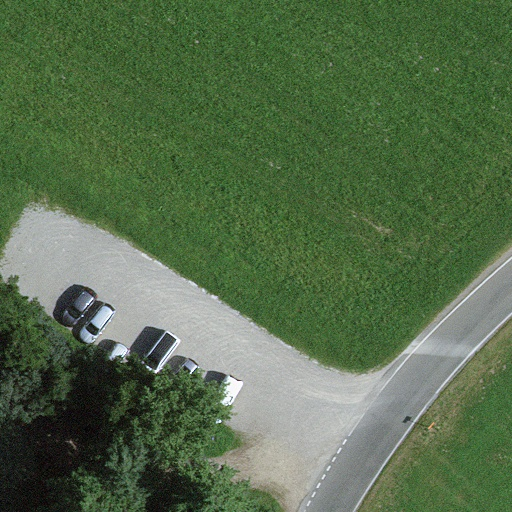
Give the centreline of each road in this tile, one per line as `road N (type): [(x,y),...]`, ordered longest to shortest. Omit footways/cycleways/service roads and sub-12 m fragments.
road 1 (track): [(0,407),(116,467),(177,480),(341,486)]
road 2 (unclassified): [(511,285),(402,399),(328,511)]
